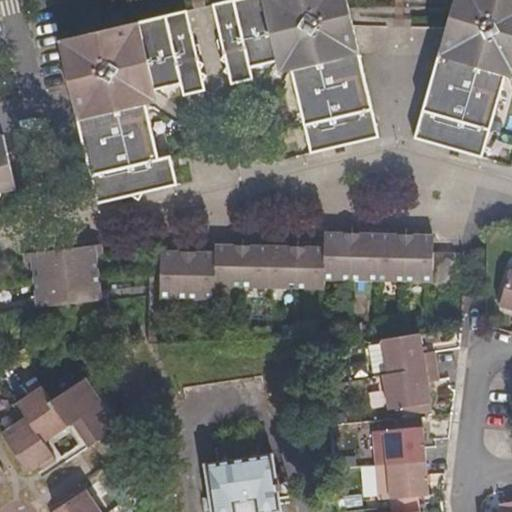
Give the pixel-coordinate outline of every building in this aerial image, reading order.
[(230,0),(211,4),(223,55),(220,60),(226,64),(223,72),(229,76),(230,84),(253,79),(251,68),(274,61),(283,66),(291,70),(311,156),(378,140),(345,0),(230,0)] [(511,0),(458,0),(449,30),(441,60),(416,142),(450,153),(448,159),(459,161),(461,156),(483,162),(507,80),(511,77),(511,0)] [(201,61),(189,10),(60,39),(97,203),(132,195),(134,202),(145,199),(143,193),(173,186),(166,158),(161,160),(147,105),(152,97),(157,89),(182,82),(185,94),(207,89),(205,84),(205,80),(207,75),(208,74),(203,72),(202,68),(206,64),(201,61)] [(0,194),(19,191),(6,135),(0,136),(0,194)] [(433,283),(434,253),(434,235),(418,234),(405,234),(395,234),(378,233),(364,233),(351,232),(338,232),(325,231),(324,242),(324,247),(315,247),(319,289),(324,289),(324,279),(350,280),(377,281),(404,282),(433,283)] [(215,244),(215,248),(215,251),(201,252),(188,252),(176,252),(164,252),(161,299),(186,299),(213,299),(214,286),(241,287),(268,288),(296,289),(319,289),(315,247),(305,246),(296,246),(282,246),(269,245),(256,245),(241,245),(228,244),(215,244)] [(108,256),(107,248),(66,251),(27,255),(28,265),(34,264),(35,273),(36,284),(37,294),(38,303),(32,303),(33,313),(73,308),(72,305),(80,305),(81,307),(108,305),(113,304),(113,301),(112,294),(106,295),(105,285),(103,276),(102,263),(101,257),(108,256)] [(457,253),(434,253),(433,283),(433,287),(456,287),(457,253)] [(499,307),(511,310),(511,271),(509,270),(499,307)] [(381,342),(386,376),(381,377),(387,412),(430,405),(427,385),(438,383),(436,368),(433,353),(422,355),(419,335),(381,342)] [(0,428),(0,430),(28,470),(40,462),(48,473),(66,460),(62,453),(58,448),(53,452),(44,439),(73,420),(82,433),(77,437),(80,441),(84,448),(118,425),(81,371),(47,395),(39,382),(12,399),(21,413),(0,428)] [(418,511),(418,506),(417,499),(428,497),(425,463),(422,430),(372,434),(375,468),(378,502),(388,501),(389,509),(389,511),(418,511)] [(202,463),(210,511),(275,511),(280,511),(270,453),(257,455),(255,441),(213,448),(215,462),(202,463)] [(103,511),(87,487),(56,508),(58,511),(103,511)]
